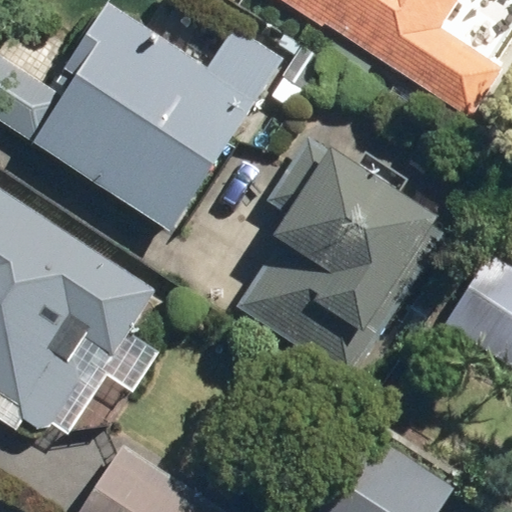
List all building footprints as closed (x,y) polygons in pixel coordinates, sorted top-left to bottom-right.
[(286,55),(239,25),(216,63),(115,0),(109,0),(55,85),(0,51),(0,50),(0,118),(176,229),(286,55)] [(461,0),(294,0),(465,111),(497,62),(444,27),(461,0)] [(332,313),(369,337),(450,213),(316,125),(270,196),(298,214),(241,301),(310,346),(332,313)] [(0,183),(0,420),(25,437),(39,417),(73,440),(112,383),(132,397),(165,349),(138,330),(163,294),(0,183)] [(511,287),(476,341),(511,366),(511,287)] [(443,511),(461,485),(390,438),(340,511),(443,511)] [(230,511),(127,442),(79,511),(230,511)]
